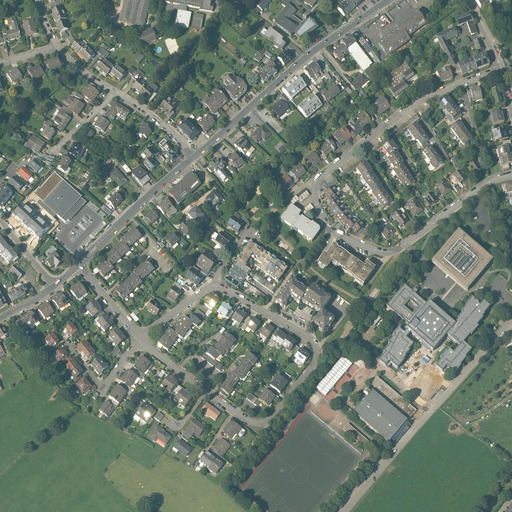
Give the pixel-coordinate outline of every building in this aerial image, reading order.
[(150,0),(124,0),(119,21),(144,27),(150,0)] [(211,0),(162,0),(163,1),(179,5),(178,10),(175,26),(188,28),(191,13),(186,12),(187,6),(200,9),(199,10),(212,13),(213,6),(211,5),(211,0)] [(259,0),(255,5),(261,10),(263,12),(273,0),(259,0)] [(286,0),(282,5),(286,8),(273,23),(292,38),(294,36),(298,31),(288,23),(297,12),(289,6),(293,0),(286,0)] [(319,1),(318,0),(307,0),(305,3),(313,9),(319,1)] [(352,0),(350,0),(346,5),(353,12),(359,7),(352,0)] [(474,0),(481,9),(490,3),(492,6),(498,2),(496,0),(474,0)] [(60,3),(51,7),(52,11),(62,7),(60,3)] [(251,11),(256,16),(261,10),(255,5),(251,11)] [(346,18),(353,12),(346,5),(339,10),(346,18)] [(50,14),(56,25),(65,21),(67,20),(61,8),(50,14)] [(427,26),(417,11),(413,14),(396,26),(395,27),(397,31),(402,38),(405,36),(408,39),(427,26)] [(195,15),(192,27),(201,29),(203,16),(195,15)] [(458,27),(466,24),(473,22),(467,15),(455,20),(458,27)] [(13,31),(6,33),(7,36),(9,42),(21,39),(16,18),(7,21),(9,26),(12,25),(13,31)] [(33,19),(23,22),(27,37),(37,34),(33,19)] [(294,36),(303,45),(315,35),(320,31),(309,19),(298,31),(294,36)] [(56,25),(60,35),(69,30),(65,21),(56,25)] [(473,22),(466,24),(471,37),(478,34),(473,22)] [(150,28),(135,35),(140,46),(155,40),(150,28)] [(264,38),(284,52),(289,44),(270,30),(264,38)] [(446,58),(452,55),(447,44),(459,38),(455,30),(434,40),(437,46),(439,45),(441,47),(446,58)] [(402,38),(397,31),(377,45),(387,59),(410,42),(408,39),(405,36),(402,38)] [(172,57),(181,54),(174,36),(165,40),(172,57)] [(355,46),(348,38),(339,45),(341,47),(346,53),(355,46)] [(477,51),(482,49),(479,40),(474,43),(477,51)] [(70,49),(79,57),(86,49),(78,41),(70,49)] [(346,53),(341,47),(332,55),(339,64),(349,56),(346,53)] [(95,57),(86,49),(79,57),(87,65),(95,57)] [(136,60),(140,63),(145,57),(142,54),(136,60)] [(260,62),(263,57),(257,54),(254,58),(260,62)] [(285,54),(278,60),(285,68),(292,62),(285,54)] [(458,66),(452,55),(446,58),(451,69),(458,66)] [(489,68),(485,55),(472,60),(477,73),(489,68)] [(52,75),(63,68),(58,59),(47,65),(52,75)] [(458,66),(463,78),(477,73),(472,60),(458,66)] [(115,71),(105,62),(96,71),(106,80),(110,75),(115,71)] [(405,64),(381,81),(395,100),(409,90),(404,82),(407,80),(409,82),(415,77),(405,64)] [(25,68),(36,83),(46,77),(40,68),(34,71),(30,65),(25,68)] [(277,71),(272,65),(263,73),(271,81),(278,75),(275,72),(277,71)] [(313,65),(308,69),(315,78),(320,73),(313,65)] [(119,84),(126,76),(118,68),(115,71),(110,75),(119,84)] [(17,69),(7,75),(14,86),(24,80),(17,69)] [(310,82),(315,78),(308,69),(302,74),(310,82)] [(449,70),(435,74),(440,87),(453,82),(449,70)] [(263,73),(257,78),(265,86),(271,81),(263,73)] [(368,81),(362,75),(350,85),(355,91),(368,81)] [(225,92),(236,105),(249,94),(233,76),(224,84),(228,89),(225,92)] [(299,77),(285,89),(294,100),(308,88),(299,77)] [(132,89),(140,97),(148,88),(139,81),(132,89)] [(90,87),(82,96),(93,105),(100,96),(90,87)] [(341,93),(336,87),(327,94),(332,101),(341,93)] [(156,95),(148,88),(140,97),(148,104),(156,95)] [(216,90),(208,96),(220,111),(228,104),(216,90)] [(482,102),(479,90),(470,92),(473,104),(482,102)] [(498,91),(492,92),(495,107),(502,105),(498,91)] [(332,101),(327,94),(326,93),(321,97),(327,105),(332,101)] [(319,102),(312,94),(299,106),(305,114),(319,102)] [(213,117),(220,111),(208,96),(201,103),(213,117)] [(288,104),(281,96),(276,100),(278,103),(280,102),(284,107),(288,104)] [(79,118),(86,107),(70,97),(66,104),(70,107),(68,110),(63,107),(61,110),(66,113),(72,117),(74,114),(79,118)] [(382,99),(377,104),(385,114),(390,109),(382,99)] [(159,110),(163,115),(173,105),(168,100),(159,110)] [(438,109),(443,114),(453,106),(448,100),(438,109)] [(284,107),(280,102),(278,103),(270,110),(278,120),(288,111),(284,107)] [(115,121),(118,116),(125,121),(130,113),(115,103),(107,116),(115,121)] [(379,118),(385,114),(377,104),(371,108),(379,118)] [(178,110),(173,105),(163,115),(168,119),(178,110)] [(443,114),(447,119),(457,111),(453,106),(443,114)] [(461,116),(457,111),(447,119),(452,124),(461,116)] [(64,133),(72,120),(60,113),(54,123),(59,127),(58,129),(64,133)] [(372,123),(363,113),(357,117),(360,121),(366,128),(372,123)] [(502,115),(491,118),(494,127),(504,124),(502,115)] [(198,124),(205,132),(215,124),(207,116),(198,124)] [(110,124),(100,118),(94,128),(103,134),(110,124)] [(178,120),(174,124),(178,128),(177,129),(190,142),(199,134),(186,121),(182,125),(178,120)] [(366,128),(360,121),(356,125),(362,132),(366,128)] [(356,125),(354,123),(347,128),(355,137),(362,132),(356,125)] [(144,124),(135,133),(142,140),(151,131),(144,124)] [(451,131),(455,137),(464,130),(460,124),(451,131)] [(261,126),(249,138),(256,145),(261,140),(264,142),(270,135),(261,126)] [(407,133),(412,138),(420,131),(416,126),(407,133)] [(51,143),(57,134),(46,127),(41,136),(51,143)] [(455,137),(459,142),(468,135),(464,130),(455,137)] [(343,131),(338,135),(345,143),(350,139),(343,131)] [(412,138),(416,143),(425,136),(420,131),(412,138)] [(506,131),(492,134),(495,146),(509,142),(506,131)] [(94,135),(89,132),(84,140),(89,143),(94,135)] [(340,148),(345,143),(338,135),(333,140),(340,148)] [(473,141),(468,135),(459,142),(464,148),(473,141)] [(38,156),(46,145),(33,136),(25,147),(38,156)] [(429,141),(425,136),(416,143),(420,148),(429,141)] [(250,150),(241,139),(234,145),(243,156),(250,150)] [(329,142),(323,147),(330,155),(336,150),(329,142)] [(382,150),(385,155),(395,147),(392,143),(382,150)] [(167,164),(177,156),(167,144),(161,149),(164,153),(161,156),(167,164)] [(82,151),(73,146),(67,156),(75,161),(82,151)] [(324,160),(330,155),(323,147),(317,153),(324,160)] [(399,152),(395,147),(385,155),(389,160),(397,154),(399,152)] [(422,156),(426,161),(435,154),(431,148),(422,156)] [(143,156),(148,162),(143,166),(150,174),(157,168),(152,161),(157,156),(151,149),(143,156)] [(507,149),(497,152),(499,161),(502,160),(510,158),(507,149)] [(243,164),(233,154),(227,160),(236,170),(243,164)] [(387,161),(391,166),(400,159),(397,154),(389,160),(387,161)] [(426,161),(430,166),(439,159),(435,154),(426,161)] [(53,160),(44,155),(40,161),(49,167),(53,160)] [(320,164),(313,155),(303,163),(310,172),(320,164)] [(510,158),(502,160),(504,169),(511,166),(511,159),(511,157),(510,158)] [(72,165),(63,159),(56,170),(65,175),(72,165)] [(404,164),(400,159),(391,166),(394,171),(402,165),(404,164)] [(443,165),(439,159),(430,166),(434,172),(443,165)] [(37,160),(31,166),(32,166),(38,172),(44,166),(37,160)] [(208,170),(215,176),(219,172),(225,166),(218,160),(208,170)] [(484,172),(475,161),(467,167),(476,178),(484,172)] [(121,164),(129,174),(132,172),(124,162),(121,164)] [(356,170),(359,175),(369,168),(365,164),(356,170)] [(392,173),(395,177),(405,170),(402,165),(394,171),(392,173)] [(38,172),(32,166),(30,169),(36,175),(38,172)] [(127,182),(115,168),(112,171),(108,166),(104,170),(119,188),(127,182)] [(349,166),(342,172),(346,176),(353,171),(349,166)] [(139,167),(131,174),(142,187),(149,181),(139,167)] [(305,174),(299,167),(289,175),(295,183),(305,174)] [(372,173),(369,168),(359,175),(363,180),(371,174),(372,173)] [(24,170),(18,175),(27,183),(32,178),(24,170)] [(191,170),(179,180),(190,192),(201,182),(191,170)] [(409,174),(405,170),(395,177),(399,182),(407,175),(409,174)] [(227,179),(219,172),(215,176),(222,184),(227,179)] [(467,180),(460,172),(454,178),(460,186),(467,180)] [(86,203),(54,173),(39,189),(38,188),(33,193),(40,199),(36,203),(42,208),(44,206),(45,204),(56,214),(65,223),(68,220),(69,221),(71,219),(86,203)] [(362,181),(366,185),(375,179),(371,174),(363,180),(362,181)] [(398,182),(402,188),(411,180),(407,175),(399,182),(398,182)] [(294,187),(285,177),(273,187),(282,198),(294,187)] [(14,178),(8,184),(17,192),(23,186),(14,178)] [(366,185),(369,190),(378,183),(375,179),(366,185)] [(179,202),(190,192),(179,180),(168,191),(179,202)] [(415,186),(411,180),(402,188),(406,193),(415,186)] [(442,180),(434,186),(443,199),(451,193),(442,180)] [(381,188),(378,183),(369,190),(372,194),(380,188),(381,188)] [(211,204),(214,200),(218,203),(223,197),(213,188),(209,194),(208,194),(205,199),(211,204)] [(325,196),(328,200),(337,193),(334,188),(325,196)] [(371,195),(375,201),(384,194),(380,188),(372,194),(371,195)] [(5,189),(1,194),(9,200),(12,195),(5,189)] [(296,196),(289,201),(293,205),(299,200),(301,202),(309,196),(306,192),(298,199),(296,196)] [(341,197),(337,193),(328,200),(332,205),(337,201),(341,197)] [(0,201),(5,205),(9,200),(1,194),(0,195),(0,201)] [(375,201),(379,206),(388,199),(384,194),(375,201)] [(438,202),(432,194),(424,200),(430,209),(438,202)] [(115,195),(107,202),(114,210),(122,204),(115,195)] [(164,213),(164,212),(170,217),(177,210),(172,205),(165,198),(157,205),(164,213)] [(393,205),(388,199),(379,206),(383,212),(393,205)] [(414,200),(406,207),(415,219),(423,213),(414,200)] [(327,208),(331,213),(341,206),(337,201),(332,205),(327,208)] [(56,214),(45,204),(44,206),(42,208),(53,218),(56,214)] [(101,207),(110,215),(112,212),(104,204),(101,207)] [(310,204),(301,211),(305,215),(313,208),(310,204)] [(26,228),(35,217),(23,205),(13,216),(21,224),(26,228)] [(204,215),(198,206),(188,213),(195,222),(204,215)] [(301,213),(291,206),(285,214),(284,214),(280,220),(293,229),(300,219),(298,217),(301,213)] [(345,210),(341,206),(331,213),(335,218),(345,210)] [(159,217),(151,208),(143,215),(150,224),(159,217)] [(335,218),(339,223),(349,215),(345,210),(335,218)] [(408,226),(400,213),(392,219),(400,232),(408,226)] [(244,224),(233,215),(226,224),(238,233),(244,224)] [(353,220),(349,215),(339,223),(343,228),(344,227),(353,220)] [(35,217),(26,228),(31,233),(39,240),(48,229),(35,217)] [(301,217),(300,219),(293,229),(312,242),(320,231),(320,229),(312,223),(311,224),(301,217)] [(194,227),(186,219),(178,227),(186,235),(194,227)] [(358,225),(353,219),(353,220),(344,227),(349,233),(352,230),(358,225)] [(366,228),(362,222),(358,225),(352,230),(356,236),(366,228)] [(394,235),(387,226),(379,232),(386,241),(394,235)] [(134,227),(129,230),(137,240),(142,236),(134,227)] [(493,260),(457,229),(430,259),(466,290),(493,260)] [(129,230),(125,234),(133,244),(137,240),(129,230)] [(232,240),(221,231),(214,240),(226,249),(232,240)] [(180,239),(174,232),(166,240),(172,247),(180,239)] [(128,247),(133,244),(125,234),(120,238),(122,240),(128,247)] [(122,240),(117,244),(125,253),(130,249),(128,247),(122,240)] [(254,241),(247,251),(252,255),(259,245),(254,241)] [(120,257),(125,253),(117,244),(113,248),(120,257)] [(256,253),(259,255),(263,248),(259,245),(252,255),(254,256),(256,253)] [(325,270),(331,262),(342,270),(350,258),(342,252),(333,245),(330,250),(326,256),(324,254),(317,264),(325,270)] [(9,250),(6,246),(0,250),(0,256),(1,257),(1,256),(9,250)] [(113,248),(108,252),(116,261),(120,257),(113,248)] [(268,252),(263,248),(259,255),(263,259),(268,253),(268,252)] [(1,256),(5,260),(14,253),(10,249),(9,250),(1,256)] [(219,258),(207,249),(194,266),(207,275),(219,258)] [(247,256),(245,258),(250,261),(254,256),(252,255),(247,251),(245,254),(247,256)] [(111,265),(116,261),(108,252),(103,256),(105,258),(111,265)] [(17,257),(14,253),(5,260),(8,264),(17,257)] [(62,262),(53,253),(45,262),(46,263),(45,264),(46,265),(48,264),(51,268),(54,265),(57,267),(62,262)] [(265,266),(273,256),(268,253),(263,259),(261,262),(265,266)] [(266,270),(268,272),(277,259),(273,256),(265,266),(265,267),(267,269),(266,270)] [(105,258),(100,263),(108,272),(113,268),(111,265),(105,258)] [(249,263),(250,261),(245,258),(244,260),(242,258),(241,261),(248,266),(250,264),(249,263)] [(358,263),(350,258),(342,270),(364,285),(372,274),(375,269),(367,263),(364,267),(358,263)] [(146,259),(141,263),(149,272),(154,269),(146,259)] [(282,262),(277,259),(268,272),(270,273),(271,272),(274,273),(282,262)] [(253,269),(248,266),(241,261),(237,265),(250,274),(253,269)] [(275,277),(277,278),(286,266),(282,262),(274,273),(276,275),(275,277)] [(103,276),(108,272),(100,263),(95,267),(103,276)] [(141,263),(137,267),(145,276),(149,272),(141,263)] [(246,279),(250,274),(237,265),(234,270),(246,279)] [(12,266),(7,271),(18,281),(22,276),(12,266)] [(291,269),(286,266),(277,278),(279,280),(280,278),(283,280),(291,269)] [(140,280),(145,276),(137,267),(132,271),(134,273),(140,280)] [(203,277),(191,267),(184,277),(196,286),(203,277)] [(243,283),(246,279),(234,270),(231,274),(243,283)] [(134,273),(129,277),(137,286),(142,282),(140,280),(134,273)] [(280,288),(259,273),(256,277),(277,292),(280,288)] [(240,288),(243,283),(231,274),(228,279),(240,288)] [(132,290),(137,286),(129,277),(125,281),(132,290)] [(286,308),(294,297),(302,303),(304,301),(311,290),(293,278),(277,301),(286,308)] [(125,281),(119,285),(127,295),(132,290),(125,281)] [(78,283),(74,286),(81,295),(86,292),(78,283)] [(269,295),(252,283),(249,288),(266,299),(269,295)] [(122,299),(127,295),(119,285),(114,290),(122,299)] [(182,291),(174,285),(166,296),(174,301),(182,291)] [(333,297),(315,285),(311,290),(304,301),(322,313),(324,310),(333,297)] [(414,293),(416,291),(413,288),(411,291),(403,285),(386,305),(408,324),(405,327),(407,329),(403,333),(397,328),(392,334),(394,335),(387,343),(389,344),(383,351),(384,352),(378,360),(384,365),(388,360),(390,361),(390,362),(396,368),(403,360),(402,359),(404,356),(403,355),(408,350),(407,349),(412,344),(404,337),(410,331),(431,350),(445,333),(459,345),(453,353),(448,349),(446,351),(445,350),(439,357),(441,359),(435,366),(440,371),(445,365),(448,367),(447,368),(453,374),(459,366),(458,365),(465,358),(464,357),(470,349),(462,342),(470,333),(471,334),(477,326),(475,325),(482,318),(480,316),(483,314),(482,313),(488,306),(483,301),(479,306),(477,304),(478,303),(471,297),(464,305),(465,306),(461,311),(462,312),(457,317),(458,318),(454,323),(427,301),(425,303),(414,293)] [(22,286),(15,290),(20,298),(27,294),(22,286)] [(77,299),(81,295),(74,286),(69,290),(77,299)] [(0,290),(0,309),(8,304),(0,290)] [(13,302),(20,298),(15,290),(8,294),(13,302)] [(60,292),(55,295),(63,306),(67,303),(60,292)] [(219,299),(212,294),(205,303),(211,309),(219,299)] [(58,309),(63,306),(55,295),(51,299),(58,309)] [(84,308),(88,312),(97,305),(94,300),(84,308)] [(161,307),(151,300),(145,309),(155,316),(161,307)] [(45,302),(41,306),(49,316),(53,312),(45,302)] [(232,309),(224,303),(218,311),(225,317),(232,309)] [(101,309),(97,305),(88,312),(91,317),(101,309)] [(45,319),(49,316),(41,306),(37,309),(45,319)] [(197,309),(195,314),(203,319),(206,314),(197,309)] [(246,315),(238,309),(232,319),(240,325),(246,315)] [(131,315),(137,322),(140,320),(137,316),(140,314),(137,310),(131,315)] [(337,318),(324,310),(322,313),(315,323),(328,331),(337,318)] [(31,311),(25,316),(32,325),(38,321),(31,311)] [(96,322),(100,327),(109,319),(105,314),(96,322)] [(200,321),(191,315),(188,319),(192,322),(197,326),(200,321)] [(25,316),(19,320),(26,329),(32,325),(25,316)] [(183,316),(180,321),(188,327),(192,322),(188,319),(183,316)] [(261,323),(252,317),(245,326),(254,332),(261,323)] [(113,323),(109,319),(100,327),(104,331),(113,323)] [(20,333),(26,329),(19,320),(13,324),(20,333)] [(180,321),(176,326),(185,332),(188,327),(180,321)] [(77,331),(70,322),(63,328),(70,336),(77,331)] [(274,329),(267,323),(259,334),(267,339),(274,329)] [(181,337),(185,332),(176,326),(173,331),(178,335),(181,337)] [(108,335),(112,340),(121,333),(117,328),(108,335)] [(168,328),(165,333),(175,340),(178,335),(173,331),(168,328)] [(288,337),(279,331),(272,341),(281,347),(282,346),(288,337)] [(58,340),(52,332),(44,338),(51,346),(58,340)] [(125,338),(121,333),(112,340),(116,346),(125,338)] [(171,345),(175,340),(165,333),(161,337),(171,345)] [(226,333),(222,339),(232,346),(236,340),(226,333)] [(298,342),(289,336),(288,337),(282,346),(290,352),(298,342)] [(168,349),(171,345),(161,337),(158,342),(168,349)] [(228,352),(232,346),(222,339),(218,344),(226,350),(228,352)] [(76,347),(81,353),(89,346),(85,340),(76,347)] [(218,344),(217,343),(212,349),(219,354),(222,356),(226,350),(218,344)] [(94,352),(89,346),(81,353),(85,359),(94,352)] [(68,356),(61,347),(50,355),(57,365),(68,356)] [(120,353),(116,347),(109,352),(113,358),(120,353)] [(212,349),(209,347),(205,353),(215,360),(219,354),(212,349)] [(310,355),(301,348),(294,357),(304,364),(310,355)] [(205,353),(202,351),(199,356),(221,372),(224,367),(215,360),(205,353)] [(258,360),(248,353),(244,359),(252,365),(253,366),(258,360)] [(140,356),(136,361),(147,368),(151,363),(140,356)] [(342,380),(355,365),(344,356),(317,389),(331,401),(346,384),(342,380)] [(107,367),(99,357),(90,364),(97,374),(107,367)] [(244,359),(240,364),(249,370),(252,365),(244,359)] [(77,366),(73,360),(64,366),(69,372),(77,366)] [(143,374),(147,368),(136,361),(133,367),(143,374)] [(215,378),(195,364),(192,369),(211,382),(215,378)] [(240,364),(237,369),(245,375),(249,370),(240,364)] [(82,372),(77,366),(69,372),(74,379),(82,372)] [(127,369),(123,374),(133,382),(137,376),(127,369)] [(241,380),(245,375),(237,369),(233,373),(240,379),(241,380)] [(231,372),(227,378),(236,384),(240,379),(233,373),(231,372)] [(129,387),(133,382),(123,374),(119,380),(129,387)] [(178,381),(168,374),(160,385),(170,392),(178,381)] [(278,374),(274,380),(284,387),(288,382),(278,374)] [(91,386),(83,377),(74,384),(81,394),(91,386)] [(227,378),(223,383),(232,389),(236,384),(227,378)] [(377,378),(350,410),(390,443),(417,411),(377,378)] [(280,392),(284,387),(274,380),(270,385),(280,392)] [(228,395),(232,389),(223,383),(219,388),(228,395)] [(116,384),(112,390),(123,398),(127,393),(116,384)] [(193,396),(182,388),(174,400),(185,408),(193,396)] [(266,389),(262,394),(272,401),(276,396),(266,389)] [(118,404),(123,398),(112,390),(107,396),(118,404)] [(257,398),(250,393),(246,398),(253,403),(257,398)] [(268,406),(272,401),(262,394),(259,399),(268,406)] [(114,408),(104,401),(98,410),(108,417),(114,408)] [(138,422),(150,407),(144,403),(132,417),(138,422)] [(221,413),(206,403),(201,411),(215,421),(221,413)] [(155,412),(150,407),(138,422),(144,426),(155,412)] [(188,442),(194,433),(199,437),(206,428),(194,419),(187,428),(180,437),(188,442)] [(243,429),(232,421),(223,434),(234,442),(243,429)] [(372,445),(348,424),(343,430),(367,450),(372,445)] [(171,437),(156,426),(147,437),(163,449),(171,437)] [(192,449),(179,439),(173,447),(186,457),(192,449)] [(231,446),(221,439),(214,448),(224,456),(231,446)] [(198,461),(204,466),(211,456),(206,451),(198,461)] [(204,466),(209,470),(217,460),(211,456),(204,466)] [(223,464),(217,460),(209,470),(215,474),(223,464)]
